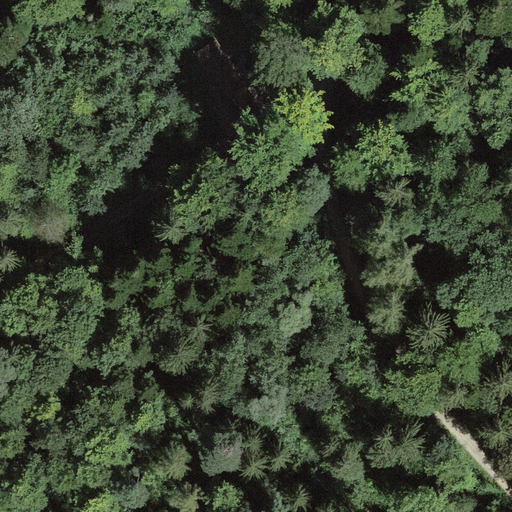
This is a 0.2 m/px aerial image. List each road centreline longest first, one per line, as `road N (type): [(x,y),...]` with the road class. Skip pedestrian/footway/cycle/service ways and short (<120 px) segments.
road 1 (track): [(511,488),(412,392),(343,260),(328,180),(293,92)]
road 2 (track): [(293,92),(205,159),(0,290)]
road 3 (track): [(419,0),(293,92)]
